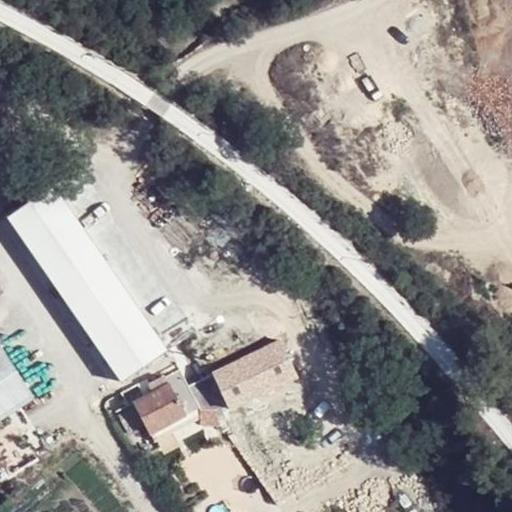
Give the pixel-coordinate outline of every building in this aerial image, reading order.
[(120,380),(167,348),(55,185),(8,217),(120,380)] [(222,392),(288,359),(278,339),(212,372),(222,392)] [(0,341),(0,419),(36,397),(0,341)] [(185,414),(165,377),(152,384),(155,389),(134,401),(151,432),(185,414)] [(200,426),(218,424),(217,410),(199,411),(200,426)]
